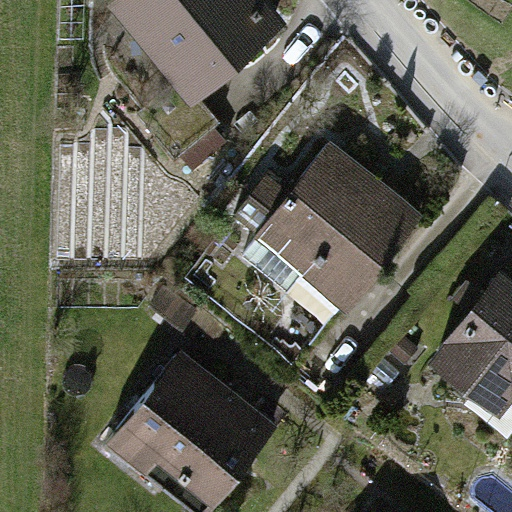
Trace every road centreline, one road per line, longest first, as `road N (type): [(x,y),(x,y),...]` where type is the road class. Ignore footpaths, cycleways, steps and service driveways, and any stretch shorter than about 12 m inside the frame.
road 1 (unknown): [(511,206),(459,236),(346,374)]
road 2 (residential): [(511,145),(383,0)]
